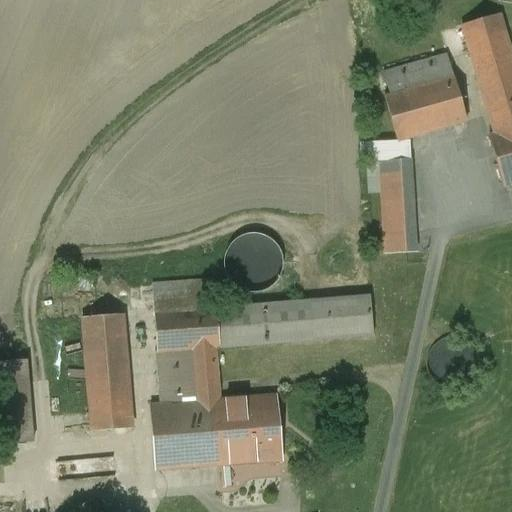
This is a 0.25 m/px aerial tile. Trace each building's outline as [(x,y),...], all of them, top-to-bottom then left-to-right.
[(511,61),(498,15),(461,26),(475,73),(511,62),(511,61)] [(446,55),(382,73),(388,95),(452,77),(446,55)] [(511,62),(475,73),(494,134),(487,136),(503,187),(504,186),(504,187),(511,184),(511,62)] [(388,95),(383,97),(396,141),(407,138),(465,121),(452,77),(388,95)] [(409,160),(379,162),(379,163),(381,195),(384,237),(413,235),(409,160)] [(379,163),(365,164),(367,196),(381,195),(379,163)] [(250,233),(246,233),(243,234),(238,236),(233,239),(229,242),(225,247),(223,252),(222,256),(221,260),(221,264),(221,268),(222,272),(223,274),(226,280),(230,286),(233,288),(236,290),(239,292),(244,294),(250,295),(254,295),(260,294),(266,292),(270,289),(273,286),(275,284),(279,280),(281,275),(282,271),(283,267),(283,262),(282,257),(281,253),(280,250),(278,247),(276,244),(272,240),(268,237),(264,235),(259,233),(254,232),(250,233)] [(413,235),(384,237),(385,255),(414,253),(413,235)] [(213,280),(151,285),(161,406),(148,407),(154,470),(279,460),(274,397),(218,401),(213,349),(218,349),(215,309),(213,280)] [(369,296),(215,309),(218,349),(372,336),(369,296)] [(121,316),(82,319),(91,431),(130,429),(121,316)] [(450,337),(445,338),(440,339),(436,341),(433,344),(430,347),(428,350),(426,354),(425,357),(425,362),(424,365),(425,369),(425,371),(427,374),(428,378),(430,380),(433,383),(434,384),(437,386),(441,388),(446,389),(452,389),(457,388),(462,386),(466,384),(468,382),(470,380),(473,376),(475,371),(476,368),(477,366),(477,363),(477,359),(476,356),(475,353),(473,349),(469,345),(467,342),(464,341),(459,338),(454,337),(450,337)] [(25,361),(0,363),(0,444),(32,442),(25,361)] [(90,511),(96,511),(90,501),(85,504),(90,511)]
